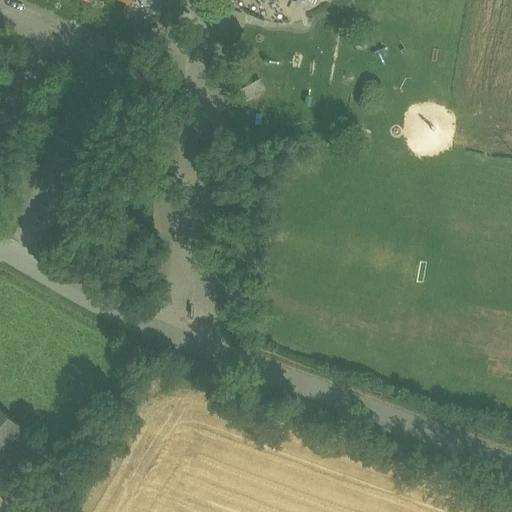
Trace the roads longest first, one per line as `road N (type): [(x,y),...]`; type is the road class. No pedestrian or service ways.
road 1 (unclassified): [(0,240),(167,330),(511,447)]
road 2 (unknown): [(24,253),(96,40)]
